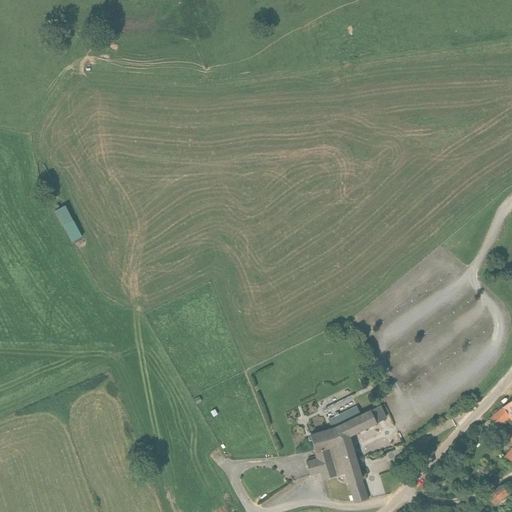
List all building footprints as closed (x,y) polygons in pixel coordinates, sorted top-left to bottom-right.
[(74,248),(86,243),(71,210),(60,215),(74,248)] [(349,482),(358,511),(372,506),(354,444),(391,427),(386,413),(363,422),(360,414),(332,427),(335,435),(313,441),(318,459),(320,466),(310,468),(314,484),(323,481),(326,488),(349,482)] [(511,431),(511,421),(508,416),(495,425),(504,437),(511,431)] [(511,500),(507,494),(500,500),(506,508),(511,503),(511,500)] [(506,508),(500,500),(493,505),(497,511),(504,511),(507,510),(506,508)]
